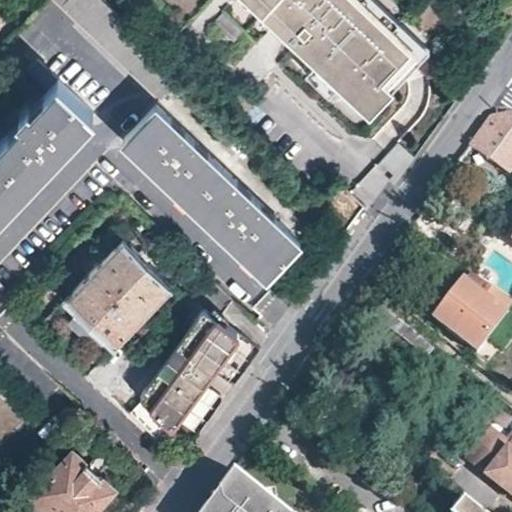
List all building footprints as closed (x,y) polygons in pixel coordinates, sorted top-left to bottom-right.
[(60,0),(162,96),(184,73),(107,0),(60,0)] [(410,47),(359,0),(247,0),(368,113),(392,87),(382,78),(410,47)] [(428,47),(378,0),(359,0),(410,47),(382,78),(392,87),(428,47)] [(511,0),(500,0),(497,4),(511,15),(511,0)] [(0,209),(54,152),(94,112),(38,57),(26,69),(48,89),(4,133),(0,129),(0,209)] [(299,239),(227,170),(157,103),(124,137),(169,180),(266,272),(266,273),(299,239)] [(511,112),(510,111),(490,115),(468,144),(510,175),(511,172),(511,112)] [(399,172),(413,155),(398,143),(384,160),(399,172)] [(115,344),(119,341),(173,283),(123,236),(65,296),(78,309),(69,320),(87,337),(94,344),(104,333),(115,344)] [(505,310),(511,302),(505,297),(472,275),(468,281),(463,277),(434,317),(478,350),(508,311),(505,310)] [(217,317),(232,296),(212,277),(195,301),(202,306),(217,317)] [(238,331),(217,317),(202,306),(142,397),(146,400),(170,422),(174,426),(183,413),(204,381),(209,374),(213,369),(238,331)] [(170,422),(146,400),(132,415),(156,437),(170,422)] [(489,427),(485,432),(503,445),(507,439),(489,427)] [(511,433),(507,439),(503,445),(485,432),(465,457),(511,493),(511,433)] [(55,495),(46,505),(53,511),(91,511),(113,488),(71,449),(41,481),(55,495)] [(283,511),(232,472),(202,511),(484,511),(491,504),(478,495),(471,504),(460,496),(448,511),(283,511)]
